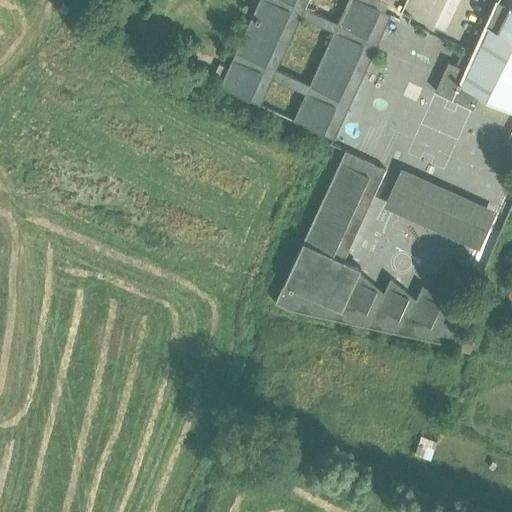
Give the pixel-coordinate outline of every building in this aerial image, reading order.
[(259,0),(221,86),(261,105),(273,79),(306,94),(294,121),(335,140),(391,15),(385,12),(389,3),(381,0),(348,0),(339,23),(315,12),(320,0),(259,0)] [(498,31),(510,6),(497,0),(496,0),(484,24),(498,31)] [(456,82),(510,109),(511,109),(511,7),(510,6),(498,31),(484,24),(462,69),(456,82)] [(456,82),(462,69),(449,63),(436,91),(503,124),(510,109),(456,82)] [(346,151),(276,303),(454,345),(466,314),(448,307),(423,285),(417,299),(391,278),(384,292),(344,260),(386,169),(346,151)] [(402,168),(385,207),(480,250),(497,211),(402,168)] [(464,329),(456,349),(470,354),(477,334),(464,329)]
